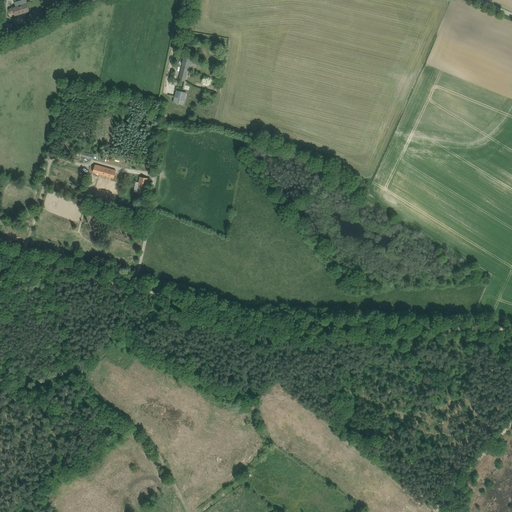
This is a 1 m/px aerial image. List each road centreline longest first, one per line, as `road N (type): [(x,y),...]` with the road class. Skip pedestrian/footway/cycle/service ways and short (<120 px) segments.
road 1 (track): [(0,247),(255,319),(511,328)]
road 2 (track): [(49,262),(84,394),(141,429),(189,511)]
road 3 (track): [(196,0),(191,20),(177,31),(147,238),(129,285)]
road 4 (track): [(0,403),(97,345),(129,285)]
road 5 (track): [(434,511),(511,420)]
